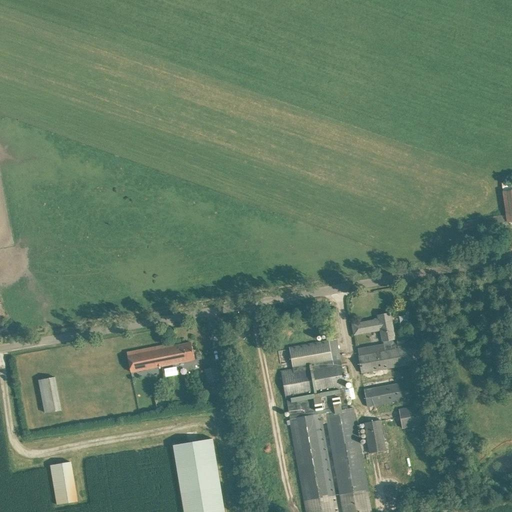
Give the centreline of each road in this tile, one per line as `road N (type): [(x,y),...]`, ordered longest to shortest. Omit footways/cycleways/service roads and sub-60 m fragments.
road 1 (unclassified): [(0,348),(511,256)]
road 2 (unclassified): [(216,423),(33,454),(13,440),(0,362)]
